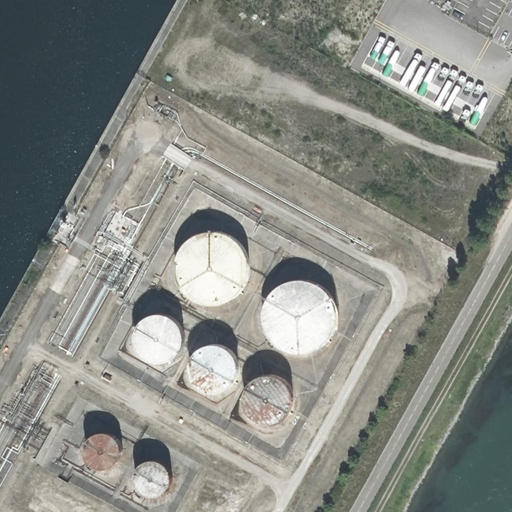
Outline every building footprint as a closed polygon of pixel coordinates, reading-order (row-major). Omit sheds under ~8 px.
[(220,304),(233,296),(241,284),(243,270),(241,256),(233,244),(220,236),(207,234),(192,237),(181,244),(174,254),(171,270),(173,283),(181,296),(192,303),(207,307),(220,304)] [(310,352),(322,344),(330,332),(333,318),(330,304),(323,293),(310,284),(297,282),(282,285),(271,292),(264,303),(260,318),(263,332),(271,344),(282,351),(297,355),(310,352)] [(163,361),(171,356),(176,348),(178,339),(177,330),(171,321),(165,317),(154,314),(144,317),(137,321),(132,329),(130,339),(131,347),(137,356),(145,361),(154,363),(163,361)] [(219,391),(227,386),(232,379),(234,369),(233,360),(227,352),(221,348),(210,345),(200,347),(193,352),(188,359),(186,369),(187,377),(193,386),(201,391),(210,393),(219,391)] [(272,423),(281,418),(286,410),(288,401),(286,392),(281,384),(275,379),(263,376),(253,379),(246,384),(241,391),(239,401),(241,409),(246,418),(254,423),(263,425),(272,423)] [(106,471),(113,467),(117,461),(118,454),(117,447),(113,441),(107,437),(100,435),(92,437),(87,441),(83,446),(81,454),(83,461),(87,467),(92,471),(100,472),(106,471)] [(157,498),(164,494),(168,488),(169,481),(168,474),(164,468),(158,464),(151,463),(143,464),(138,468),(134,473),(132,481),(134,488),(138,494),(143,498),(151,499),(157,498)]
